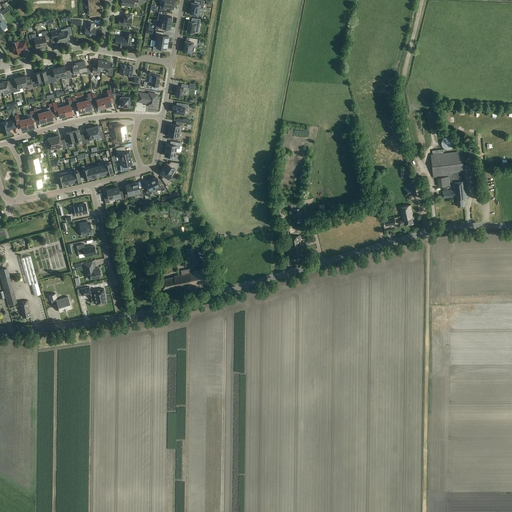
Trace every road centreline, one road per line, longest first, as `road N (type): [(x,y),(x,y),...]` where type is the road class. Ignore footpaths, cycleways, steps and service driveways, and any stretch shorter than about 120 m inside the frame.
road 1 (tertiary): [(0,328),(140,313),(427,232),(511,226)]
road 2 (track): [(421,0),(400,101),(428,240),(424,511)]
road 3 (residential): [(10,142),(63,124),(138,115)]
